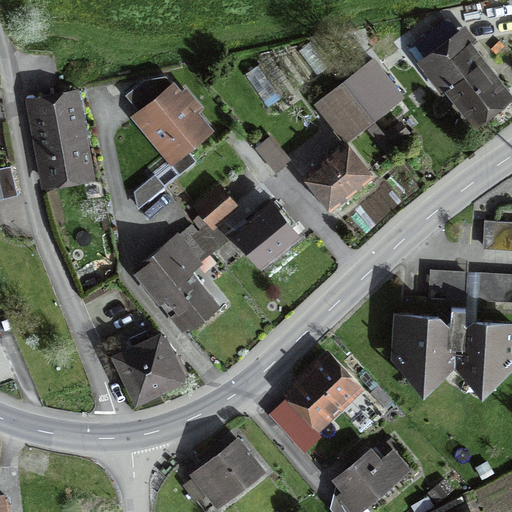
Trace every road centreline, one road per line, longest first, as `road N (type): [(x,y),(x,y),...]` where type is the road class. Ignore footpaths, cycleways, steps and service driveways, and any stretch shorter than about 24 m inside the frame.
road 1 (tertiary): [(125,437),(167,428),(234,394),(434,212),(511,156)]
road 2 (unclassified): [(0,36),(51,259),(125,437)]
road 3 (tertiary): [(0,417),(57,433),(125,437)]
